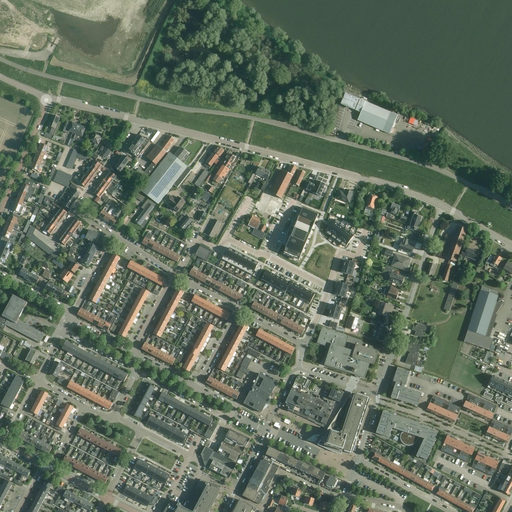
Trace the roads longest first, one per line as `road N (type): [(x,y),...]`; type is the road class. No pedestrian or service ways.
road 1 (residential): [(511,208),(424,164),(0,59)]
road 2 (unclassified): [(441,206),(140,121)]
road 3 (unclassified): [(378,397),(441,206)]
road 4 (residential): [(175,275),(197,237),(219,249),(226,238),(328,287)]
road 5 (tertiary): [(0,211),(47,98)]
